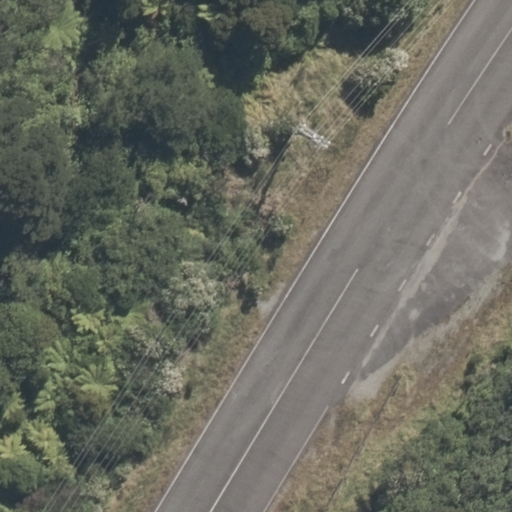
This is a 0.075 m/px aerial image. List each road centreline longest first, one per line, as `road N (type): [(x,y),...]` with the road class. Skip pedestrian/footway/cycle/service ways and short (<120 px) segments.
road 1 (unclassified): [(212,511),(361,257),(511,27)]
road 2 (track): [(361,257),(511,209)]
